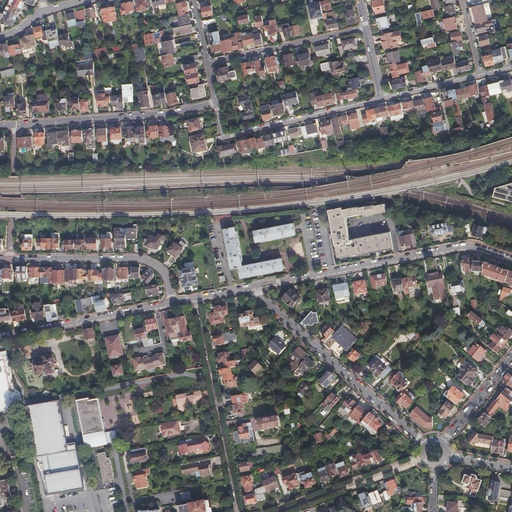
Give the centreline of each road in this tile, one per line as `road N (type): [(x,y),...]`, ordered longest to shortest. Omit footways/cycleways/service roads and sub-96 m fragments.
road 1 (tertiary): [(511,260),(465,247),(253,287)]
road 2 (residential): [(253,287),(424,444)]
road 3 (residential): [(238,511),(198,297)]
road 4 (residential): [(215,102),(12,124)]
road 5 (unclassified): [(381,100),(222,136),(215,102)]
road 6 (tertiary): [(172,302),(0,337)]
road 7 (residential): [(172,302),(164,272),(145,258),(29,258)]
road 8 (unclassified): [(208,63),(365,28)]
road 9 (tertiary): [(280,511),(422,458)]
road 10 (residential): [(10,258),(12,124)]
